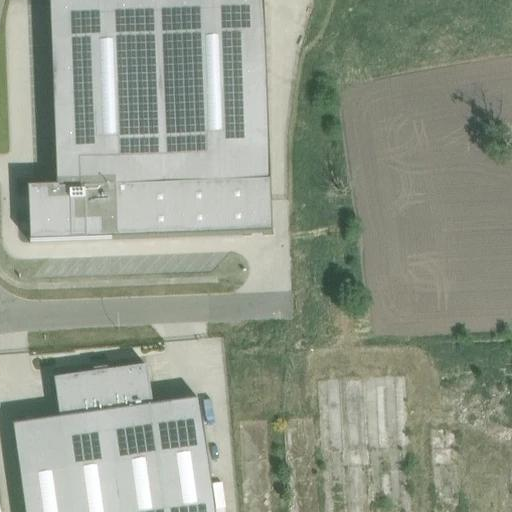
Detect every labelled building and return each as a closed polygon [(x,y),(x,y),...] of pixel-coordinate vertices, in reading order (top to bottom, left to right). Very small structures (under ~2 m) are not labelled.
[(49,0),(56,188),(28,189),(30,243),(272,235),(263,0),(49,0)] [(485,432),(511,431),(511,366),(482,368),(485,432)] [(60,420),(13,426),(24,511),(214,511),(199,400),(153,407),(147,367),(108,373),(94,375),(54,380),(60,420)] [(412,511),(409,376),(318,378),(321,511),(412,511)] [(459,480),(457,428),(432,428),(434,481),(459,480)] [(252,463),(255,496),(266,495),(263,462),(252,463)]
